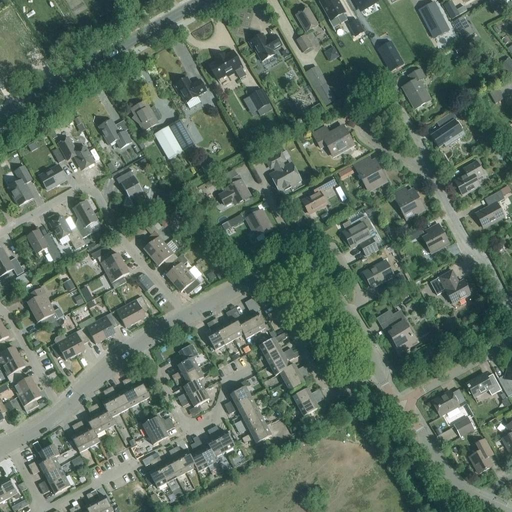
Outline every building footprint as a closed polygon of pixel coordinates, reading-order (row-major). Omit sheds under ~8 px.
[(323,0),(320,2),(331,21),(329,22),(329,21),(328,21),(333,29),(333,28),(340,24),(341,24),(347,21),(343,14),(344,14),(336,0),(323,0)] [(354,0),(360,9),(376,0),(375,0),(354,0)] [(469,11),(487,0),(486,0),(473,0),(465,5),(469,11)] [(511,0),(495,0),(505,9),(511,4),(511,0)] [(434,3),(419,11),(434,39),(449,31),(434,3)] [(464,7),(456,12),(459,17),(466,12),(464,7)] [(306,33),(318,26),(308,9),(296,16),(306,33)] [(469,27),(463,17),(453,23),(459,33),(463,39),(473,33),(469,27)] [(356,37),(364,33),(357,20),(349,25),(356,37)] [(266,41),(263,35),(248,43),(253,50),(254,49),(262,62),(274,55),(273,52),(282,47),(275,35),(266,41)] [(304,37),(297,41),(303,52),(310,48),(304,37)] [(378,49),(390,72),(403,65),(390,42),(378,49)] [(464,42),(453,48),(457,55),(468,49),(464,42)] [(326,52),(332,62),(341,57),(336,46),(326,52)] [(242,68),(233,52),(225,56),(224,54),(215,59),(217,61),(209,66),(217,80),(226,75),(227,77),(236,72),(240,80),(246,76),(242,68)] [(511,62),(508,59),(501,66),(511,76),(511,75),(511,62)] [(317,66),(305,73),(315,90),(316,89),(326,83),(327,83),(317,66)] [(420,81),(425,78),(420,69),(408,76),(411,82),(402,88),(415,110),(431,101),(420,81)] [(191,85),(187,78),(174,86),(179,95),(180,94),(186,104),(198,97),(197,97),(206,92),(200,80),(191,85)] [(326,83),(316,89),(321,99),(327,108),(337,102),(331,93),(326,83)] [(352,93),(357,89),(354,84),(348,87),(352,93)] [(261,91),(248,98),(256,112),(257,111),(260,116),(272,109),(261,91)] [(155,109),(151,112),(145,102),(146,102),(146,101),(130,110),(131,111),(135,117),(132,119),(140,125),(144,132),(158,124),(156,121),(160,119),(156,110),(155,109)] [(451,145),(465,135),(455,120),(457,119),(452,112),(436,123),(441,129),(430,136),(439,148),(449,141),(451,145)] [(112,121),(99,128),(109,146),(116,142),(120,150),(132,143),(125,132),(120,135),(112,121)] [(193,146),(179,122),(169,128),(183,152),(193,146)] [(334,157),(352,147),(341,127),(329,134),(325,127),(313,134),(321,149),(327,145),(334,157)] [(183,152),(169,128),(155,136),(169,160),(183,152)] [(57,129),(52,132),(55,139),(61,136),(57,129)] [(74,158),(81,172),(95,164),(85,148),(76,153),(69,139),(58,145),(67,161),(74,158)] [(64,161),(58,149),(52,152),(59,164),(64,161)] [(289,186),(300,180),(292,165),(285,169),(281,163),(284,161),(280,154),(267,162),(271,168),(274,167),(277,173),(271,177),(279,191),(284,189),(285,191),(290,188),(289,186)] [(370,191),(387,182),(375,161),(371,163),(368,157),(353,166),(356,171),(358,170),(370,191)] [(210,159),(199,165),(205,174),(215,168),(210,159)] [(476,179),(483,175),(476,162),(463,169),(466,175),(454,182),(462,196),(479,186),(476,179)] [(66,180),(59,166),(39,177),(47,191),(66,180)] [(20,182),(8,189),(19,207),(33,199),(25,185),(32,181),(24,167),(14,172),(20,182)] [(144,194),(131,172),(118,179),(130,202),(144,194)] [(235,205),(249,197),(238,176),(220,186),(224,192),(226,190),(228,192),(220,197),(225,206),(233,202),(235,205)] [(320,193),(327,189),(335,184),(332,178),(323,182),(312,188),(315,195),(302,202),(309,214),(326,205),(320,193)] [(392,195),(400,208),(406,220),(425,210),(414,190),(408,193),(405,187),(392,195)] [(504,199),(503,197),(511,192),(508,187),(500,191),(485,199),(489,207),(476,214),(484,229),(504,218),(496,204),(504,199)] [(159,190),(159,203),(168,203),(168,190),(159,190)] [(202,205),(206,203),(203,196),(198,198),(202,205)] [(86,203),(74,210),(82,223),(76,227),(82,239),(93,233),(89,226),(97,221),(86,203)] [(246,220),(256,238),(259,242),(265,239),(263,234),(272,229),(262,211),(246,220)] [(170,213),(161,221),(167,228),(176,220),(170,213)] [(230,229),(244,221),(240,215),(227,223),(230,229)] [(374,230),(366,216),(351,226),(353,228),(343,234),(351,249),(358,246),(366,259),(379,252),(367,234),(374,230)] [(70,231),(62,217),(50,224),(59,241),(67,236),(73,246),(76,251),(86,246),(83,241),(76,228),(70,231)] [(432,253),(448,244),(437,226),(427,231),(430,236),(425,238),(432,253)] [(400,238),(394,227),(387,231),(393,242),(400,238)] [(410,243),(424,235),(420,228),(406,236),(410,243)] [(62,259),(48,234),(42,238),(38,231),(27,237),(37,254),(46,249),(54,263),(62,259)] [(144,250),(151,259),(166,246),(159,238),(159,237),(155,232),(144,242),(148,246),(144,250)] [(173,254),(166,246),(151,259),(158,267),(163,264),(167,268),(178,259),(177,258),(173,254)] [(9,262),(3,251),(0,252),(0,275),(12,268),(17,277),(24,273),(16,259),(9,262)] [(123,264),(118,254),(113,257),(110,252),(97,259),(100,265),(101,264),(106,274),(123,264)] [(188,272),(183,266),(187,262),(181,255),(177,258),(178,259),(167,268),(170,272),(166,276),(173,285),(188,272)] [(389,289),(405,281),(401,273),(392,278),(384,262),(365,273),(373,288),(386,282),(389,289)] [(129,274),(123,264),(106,274),(111,283),(111,284),(114,290),(126,283),(124,277),(129,274)] [(470,295),(463,281),(459,283),(452,271),(430,283),(437,296),(445,292),(453,305),(470,295)] [(195,280),(188,272),(173,285),(181,293),(185,289),(189,294),(200,285),(196,280),(195,280)] [(136,281),(146,293),(154,286),(146,276),(142,276),(136,281)] [(69,281),(63,284),(68,292),(74,289),(69,281)] [(90,287),(82,291),(85,297),(93,293),(90,287)] [(27,304),(33,314),(50,304),(45,295),(45,294),(42,289),(30,295),(32,301),(27,304)] [(80,297),(73,300),(77,307),(83,304),(80,297)] [(136,301),(126,306),(136,324),(146,318),(143,313),(148,310),(141,298),(136,301)] [(252,317),(247,319),(256,334),(266,329),(257,314),(260,312),(253,299),(245,304),(252,317)] [(54,312),(50,304),(33,314),(38,324),(43,321),(46,326),(47,325),(56,321),(59,319),(64,317),(59,309),(54,312)] [(136,324),(126,306),(117,312),(116,311),(111,314),(118,327),(123,324),(126,329),(136,324)] [(256,334),(247,319),(242,322),(235,309),(231,311),(244,335),(243,336),(246,340),(256,334)] [(244,335),(231,311),(226,314),(231,323),(226,325),(234,341),(243,336),(244,335)] [(400,352),(416,343),(402,320),(404,318),(400,311),(393,315),(394,317),(383,324),(400,352)] [(113,329),(118,327),(111,314),(105,317),(106,318),(96,323),(105,340),(116,335),(113,329)] [(88,326),(81,330),(88,343),(93,340),(95,345),(105,340),(96,323),(93,317),(86,321),(88,326)] [(234,341),(226,325),(221,328),(216,319),(212,322),(225,346),(234,341)] [(225,346),(212,322),(207,325),(212,333),(207,336),(212,346),(214,349),(215,351),(225,346)] [(8,338),(3,328),(0,329),(0,348),(6,346),(3,341),(8,338)] [(83,346),(88,343),(81,330),(75,333),(76,334),(66,339),(75,356),(85,351),(83,346)] [(259,347),(264,357),(280,349),(277,344),(286,339),(283,334),(259,347)] [(75,356),(66,339),(64,335),(55,340),(57,343),(50,347),(57,359),(63,356),(65,362),(75,356)] [(198,369),(193,359),(198,357),(192,345),(178,353),(184,363),(178,367),(180,372),(172,377),(174,381),(198,369)] [(9,351),(6,346),(0,348),(0,363),(2,367),(19,358),(14,348),(9,351)] [(270,367),(293,354),(291,349),(282,354),(280,349),(264,357),(270,367)] [(153,353),(159,363),(163,361),(158,351),(153,353)] [(299,351),(293,354),(270,367),(275,377),(280,375),(280,374),(290,368),(287,363),(301,356),(299,351)] [(25,368),(19,358),(2,367),(7,377),(10,383),(22,376),(19,371),(25,368)] [(511,360),(510,360),(509,366),(506,367),(505,370),(507,372),(506,375),(498,380),(505,392),(507,397),(511,395),(511,394),(511,390),(511,360)] [(285,384),(308,371),(306,366),(297,371),(294,365),(290,368),(280,374),(280,375),(285,384)] [(204,379),(198,369),(174,381),(177,386),(185,381),(188,386),(199,381),(204,379)] [(302,380),(311,375),(308,371),(285,384),(290,393),(305,385),(302,380)] [(491,396),(501,391),(492,375),(486,378),(484,374),(466,384),(474,398),(488,390),(491,396)] [(25,381),(22,376),(10,383),(13,388),(18,397),(36,388),(30,378),(25,381)] [(132,377),(127,380),(140,404),(150,398),(141,383),(136,386),(132,377)] [(140,404),(127,380),(122,382),(127,391),(122,394),(130,409),(140,404)] [(204,390),(199,381),(188,386),(183,388),(186,394),(178,398),(180,403),(204,390)] [(130,409),(122,394),(117,396),(112,387),(108,390),(120,414),(130,409)] [(36,401),(41,398),(36,388),(18,397),(24,407),(23,407),(26,413),(39,406),(36,401)] [(227,410),(251,398),(245,388),(230,396),(233,401),(224,406),(227,410)] [(120,414),(108,390),(103,392),(108,401),(102,404),(106,411),(111,419),(120,414)] [(209,400),(204,390),(180,403),(183,408),(191,403),(194,408),(209,400)] [(298,408),(322,395),(319,390),(311,395),(308,390),(293,398),(298,408)] [(445,395),(433,402),(437,409),(436,410),(440,417),(458,407),(459,409),(467,405),(459,390),(451,395),(451,394),(446,396),(445,395)] [(316,404),(324,399),(322,395),(298,408),(303,418),(319,409),(316,404)] [(256,407),(251,398),(227,410),(229,415),(238,410),(241,415),(256,407)] [(106,411),(101,413),(97,405),(92,407),(105,431),(115,426),(111,419),(106,411)] [(105,431),(92,407),(87,410),(92,418),(87,421),(90,428),(91,428),(95,436),(96,436),(105,431)] [(237,430),(261,417),(256,407),(241,415),(243,420),(234,425),(237,430)] [(329,408),(322,412),(325,417),(332,413),(329,408)] [(266,427),(261,417),(237,430),(239,434),(248,430),(251,434),(251,435),(266,427)] [(148,436),(172,423),(169,419),(161,423),(158,418),(143,426),(148,436)] [(468,418),(454,425),(460,439),(470,433),(471,435),(478,431),(472,418),(469,420),(468,418)] [(91,428),(90,428),(86,431),(81,422),(77,424),(89,448),(100,443),(96,436),(95,436),(91,428)] [(511,457),(511,456),(511,422),(506,427),(510,435),(502,439),(511,457)] [(166,433),(174,428),(172,423),(148,436),(153,446),(168,438),(166,433)] [(89,448),(77,424),(72,427),(77,436),(71,439),(79,454),(89,448)] [(217,427),(212,429),(225,453),(235,448),(227,433),(221,435),(217,427)] [(271,437),(266,427),(251,435),(251,434),(242,439),(245,444),(254,439),(256,445),(271,437)] [(225,453),(212,429),(207,432),(212,440),(207,443),(209,448),(209,447),(215,458),(216,458),(225,453)] [(209,447),(209,448),(205,450),(198,437),(193,440),(195,444),(208,468),(218,462),(216,458),(215,458),(209,447)] [(479,475),(492,467),(485,455),(491,452),(484,440),(475,445),(479,452),(469,458),(479,475)] [(38,442),(33,445),(38,454),(43,452),(38,442)] [(208,468),(195,444),(190,446),(195,455),(191,457),(190,458),(196,468),(195,469),(198,473),(208,468)] [(54,458),(55,459),(59,456),(54,446),(43,452),(38,454),(41,459),(28,466),(31,471),(54,458)] [(190,458),(191,457),(188,453),(183,456),(178,447),(173,450),(186,474),(195,469),(196,468),(190,458)] [(186,474),(173,450),(169,452),(174,461),(169,463),(177,479),(186,474)] [(167,484),(154,460),(152,456),(142,461),(145,467),(151,464),(154,471),(149,474),(151,477),(146,479),(146,481),(149,486),(150,486),(154,484),(157,489),(167,484)] [(83,464),(79,457),(70,462),(74,469),(83,464)] [(177,479),(169,463),(164,466),(159,457),(154,460),(167,484),(177,479)] [(60,468),(55,459),(54,458),(31,471),(33,476),(42,471),(44,476),(60,468)] [(41,490),(65,477),(60,468),(44,476),(47,481),(38,486),(41,490)] [(0,475),(0,486),(7,500),(17,495),(9,479),(4,482),(0,475)] [(72,491),(65,477),(41,490),(43,495),(50,492),(54,500),(72,491)] [(20,488),(23,495),(28,492),(25,486),(20,488)] [(95,491),(91,493),(100,511),(113,511),(105,497),(100,500),(95,491)] [(100,511),(91,493),(86,496),(91,505),(85,508),(88,511),(100,511)] [(156,494),(151,497),(156,507),(161,504),(156,494)] [(173,494),(168,497),(171,502),(176,500),(173,494)]
